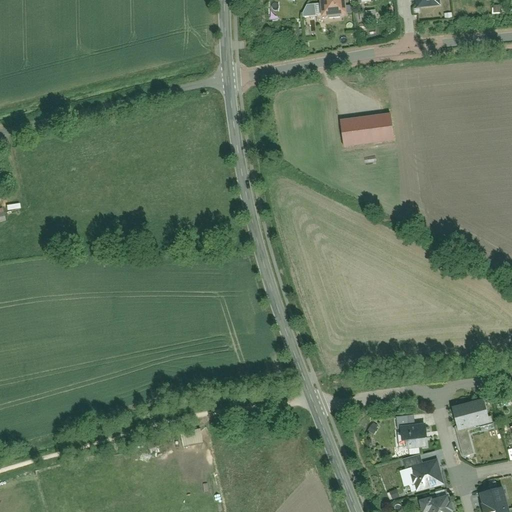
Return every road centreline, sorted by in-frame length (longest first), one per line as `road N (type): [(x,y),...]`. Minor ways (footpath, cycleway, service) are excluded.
road 1 (tertiary): [(313,403),(252,232),(227,79)]
road 2 (track): [(313,403),(179,420),(0,473)]
road 3 (residential): [(227,79),(0,137)]
road 4 (residential): [(227,79),(415,48)]
road 5 (residential): [(433,390),(313,403)]
